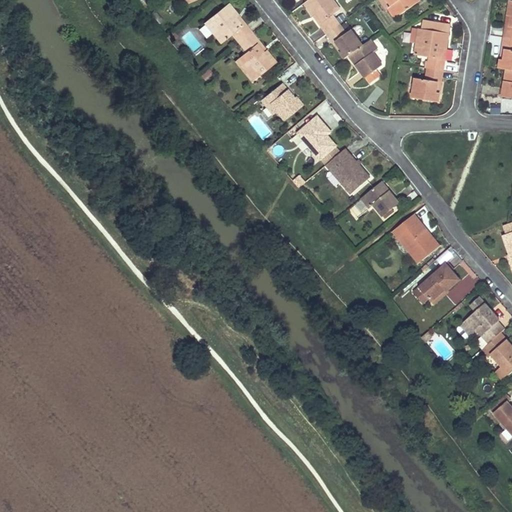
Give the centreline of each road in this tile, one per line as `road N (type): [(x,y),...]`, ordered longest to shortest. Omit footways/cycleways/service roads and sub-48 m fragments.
road 1 (residential): [(384,132),(458,237),(511,296)]
road 2 (residential): [(384,132),(345,103),(263,0)]
